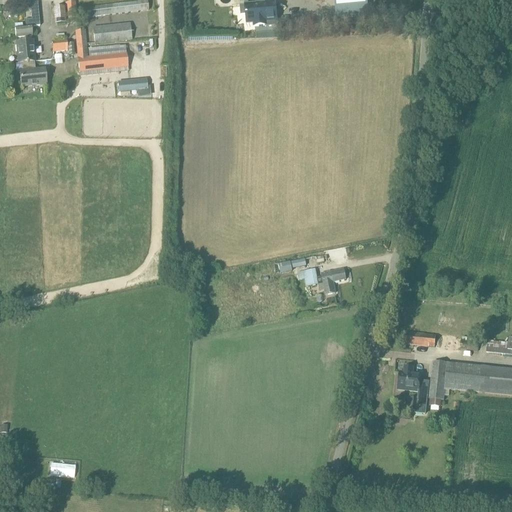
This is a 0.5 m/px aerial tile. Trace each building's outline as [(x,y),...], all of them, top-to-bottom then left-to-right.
[(367,0),(334,0),(335,15),(368,12),(367,0)] [(105,6),(106,17),(149,11),(147,1),(105,6)] [(25,21),(26,28),(15,29),(16,39),(31,37),(31,29),(33,29),(33,27),(40,27),(37,3),(30,4),(32,20),(25,21)] [(77,20),(76,9),(76,3),(65,4),(67,25),(78,24),(77,20)] [(265,22),(277,21),(275,3),(245,6),(246,24),(254,23),(254,27),(266,26),(265,22)] [(65,18),(55,18),(55,30),(66,30),(65,18)] [(95,45),(132,41),(130,24),(93,28),(95,45)] [(75,32),(77,59),(88,58),(85,31),(75,32)] [(53,53),(54,53),(68,52),(66,40),(51,42),(53,53)] [(35,63),(32,42),(16,44),(18,64),(22,64),(34,63),(35,63)] [(126,46),(89,50),(89,58),(126,54),(126,46)] [(89,58),(88,58),(77,59),(79,74),(88,73),(128,69),(126,54),(89,58)] [(22,64),(22,73),(19,73),(21,88),(46,85),(44,70),(35,71),(34,63),(22,64)] [(144,80),(117,82),(118,91),(136,89),(137,95),(148,94),(148,88),(145,88),(144,80)] [(291,263),(290,263),(292,270),(302,267),(301,261),(291,263)] [(290,263),(279,266),(281,274),(292,272),(292,270),(290,263)] [(322,278),(317,279),(318,285),(320,292),(324,291),(326,296),(335,294),(333,283),(346,281),(344,270),(321,275),(322,278)] [(315,271),(297,274),(299,281),(304,280),(306,288),(318,285),(317,279),(315,271)] [(436,336),(406,333),(405,345),(434,349),(436,336)] [(511,344),(487,342),(487,353),(511,356),(511,344)] [(511,370),(451,364),(447,364),(433,363),(429,400),(444,402),(445,391),(511,397),(511,370)] [(397,390),(417,393),(418,393),(419,386),(427,387),(427,385),(429,385),(429,382),(419,381),(420,375),(412,374),(413,369),(404,368),(403,373),(399,372),(397,390)] [(417,400),(409,399),(408,411),(415,412),(415,414),(424,415),(426,397),(427,397),(429,385),(427,385),(427,387),(419,386),(418,393),(417,393),(417,400)] [(21,497),(10,494),(8,503),(19,506),(21,497)]
